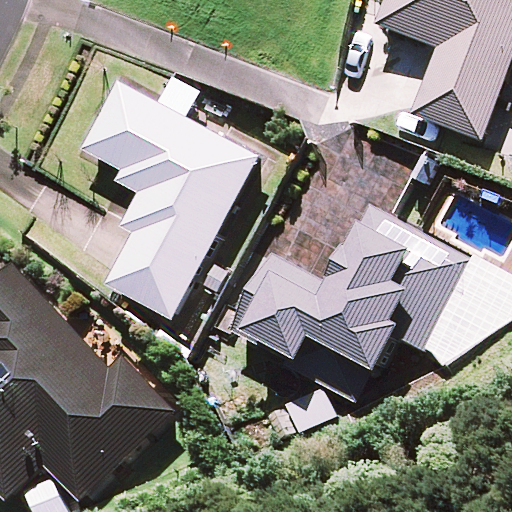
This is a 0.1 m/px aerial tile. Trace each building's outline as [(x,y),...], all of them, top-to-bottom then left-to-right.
[(511,0),(400,0),(389,31),(450,54),(425,121),(492,146),(511,91),(511,0)] [(127,188),(151,200),(135,230),(148,237),(120,291),(182,324),(267,164),(130,91),(95,156),(133,177),(127,188)] [(412,344),(434,354),(479,259),(381,213),(343,292),(281,262),(245,337),(323,374),(318,384),(365,407),(380,375),(394,382),(412,344)] [(84,506),(185,415),(135,361),(119,376),(25,272),(0,294),(0,489),(16,506),(53,472),(84,506)] [(73,511),(58,483),(29,497),(36,511),(73,511)]
